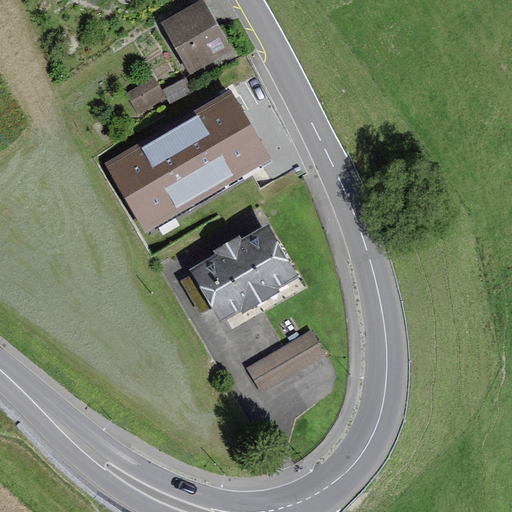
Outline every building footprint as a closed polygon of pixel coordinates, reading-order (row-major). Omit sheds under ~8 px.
[(158,37),(183,84),(235,51),(208,7),(158,37)] [(151,82),(130,94),(127,96),(135,112),(160,98),(151,82)] [(105,162),(144,231),(274,159),(235,91),(105,162)] [(181,281),(220,350),(309,298),(270,229),(181,281)] [(309,334),(243,369),(258,396),(323,361),(309,334)]
